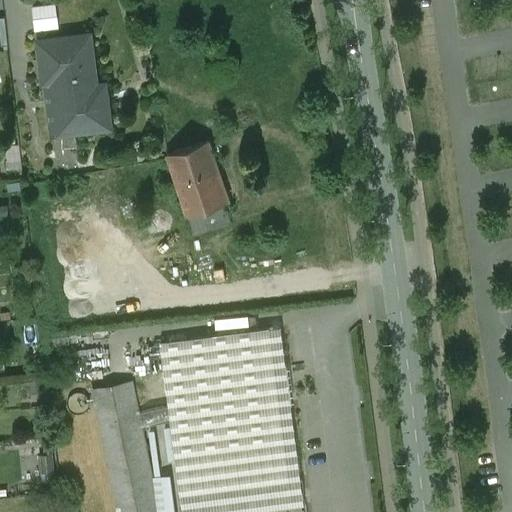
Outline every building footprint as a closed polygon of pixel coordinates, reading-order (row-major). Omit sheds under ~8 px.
[(57,2),(32,3),(33,26),(58,25),(57,2)] [(87,35),(39,41),(41,62),(50,61),(58,132),(108,126),(105,104),(96,105),(87,35)] [(208,140),(167,154),(187,215),(224,203),(228,201),(208,140)] [(224,203),(187,215),(193,233),(151,248),(157,266),(251,235),(253,240),(310,225),(305,204),(254,215),(230,224),(224,203)] [(269,327),(160,342),(168,405),(138,412),(141,425),(170,419),(180,495),(288,482),(269,327)] [(132,381),(92,388),(117,511),(158,511),(141,425),(138,412),(132,381)]
